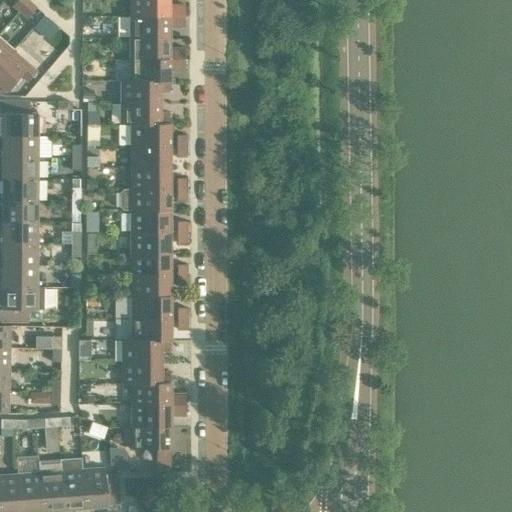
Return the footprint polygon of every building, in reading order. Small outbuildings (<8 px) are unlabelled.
[(19,12),(28,2),(25,0),(16,0),(11,5),(19,12)] [(168,5),(167,0),(127,0),(128,16),(168,16),(168,5)] [(35,8),(28,2),(19,12),(26,18),(35,8)] [(174,5),(174,16),(183,16),(183,5),(174,5)] [(168,27),(168,16),(128,16),(128,37),(168,38),(168,27)] [(183,27),(183,16),(174,16),(174,27),(183,27)] [(168,47),(168,38),(128,37),(128,59),(168,59),(168,47)] [(0,64),(12,51),(0,40),(0,64)] [(174,47),(174,59),(184,59),(184,47),(174,47)] [(36,71),(12,51),(0,64),(0,94),(1,96),(19,76),(27,82),(36,71)] [(168,71),(168,59),(128,59),(128,80),(168,81),(168,71)] [(184,71),(184,59),(174,59),(174,71),(184,71)] [(168,81),(128,80),(119,80),(119,102),(159,102),(159,92),(168,92),(168,81)] [(0,136),(1,137),(1,136),(36,136),(36,124),(36,114),(29,114),(29,102),(19,102),(19,114),(0,113),(0,136)] [(29,102),(29,114),(36,114),(36,124),(52,124),(52,102),(29,102)] [(159,113),(159,102),(119,102),(119,125),(128,125),(128,124),(168,124),(168,112),(159,113)] [(168,146),(168,124),(128,124),(128,125),(128,146),(168,146)] [(176,136),(176,146),(187,146),(187,135),(176,136)] [(36,158),(36,136),(1,136),(1,137),(1,158),(36,158)] [(36,136),(36,158),(50,157),(50,136),(36,136)] [(71,145),(71,157),(80,157),(80,145),(71,145)] [(168,167),(168,146),(128,146),(128,168),(168,167)] [(187,156),(187,146),(176,146),(176,156),(187,156)] [(80,170),(80,157),(71,157),(71,170),(80,170)] [(36,179),(36,158),(1,158),(1,179),(36,179)] [(168,189),(168,167),(128,168),(128,189),(168,189)] [(175,178),(176,189),(187,188),(187,178),(175,178)] [(36,201),(36,179),(1,179),(1,201),(36,201)] [(187,199),(187,188),(176,189),(176,199),(187,199)] [(71,189),(71,201),(79,201),(79,189),(71,189)] [(168,211),(168,189),(128,189),(120,189),(117,193),(117,207),(121,211),(128,211),(168,211)] [(36,222),(36,201),(1,201),(1,222),(36,222)] [(79,214),(79,201),(71,201),(71,214),(79,214)] [(169,221),(168,211),(128,211),(129,232),(169,232),(176,232),(187,232),(187,221),(169,221)] [(36,244),(36,222),(1,222),(1,244),(36,244)] [(70,232),(70,244),(79,244),(79,232),(70,232)] [(169,254),(169,232),(129,232),(129,254),(169,254)] [(187,242),(187,232),(176,232),(176,242),(187,242)] [(36,266),(36,244),(1,244),(1,265),(36,266)] [(79,257),(79,244),(70,244),(70,257),(79,257)] [(169,275),(169,254),(129,254),(129,275),(169,275)] [(176,264),(176,275),(187,275),(187,265),(176,264)] [(35,287),(36,266),(1,265),(0,286),(35,287)] [(70,287),(79,287),(79,275),(70,275),(70,287)] [(169,297),(169,275),(129,275),(129,297),(169,297)] [(187,286),(187,275),(176,275),(176,286),(187,286)] [(35,287),(0,286),(0,309),(17,309),(17,321),(28,321),(28,309),(43,310),(43,287),(35,287)] [(169,318),(169,297),(129,297),(129,318),(169,318)] [(176,307),(176,318),(187,318),(187,307),(176,307)] [(17,309),(0,309),(0,321),(17,321),(17,309)] [(169,340),(169,318),(129,318),(129,340),(169,340)] [(187,329),(187,318),(176,318),(176,329),(187,329)] [(0,325),(0,348),(9,348),(10,326),(0,325)] [(52,337),(51,349),(60,349),(60,337),(52,337)] [(169,340),(129,340),(125,339),(119,340),(119,362),(160,362),(160,352),(169,352),(169,340)] [(0,369),(9,370),(9,348),(0,348),(0,369)] [(60,361),(60,349),(51,349),(51,361),(60,361)] [(160,371),(160,362),(119,362),(120,384),(129,384),(129,383),(169,383),(169,371),(160,371)] [(0,391),(8,391),(9,370),(0,369),(0,391)] [(51,380),(50,392),(59,393),(59,380),(51,380)] [(169,405),(169,383),(129,383),(129,384),(129,405),(169,405)] [(0,413),(8,413),(8,391),(0,391),(0,413)] [(59,405),(59,393),(50,392),(50,405),(59,405)] [(175,393),(175,405),(185,405),(185,393),(175,393)] [(169,426),(169,405),(129,405),(129,427),(169,426)] [(185,417),(185,405),(175,405),(175,417),(185,417)] [(68,417),(56,418),(57,427),(69,426),(68,417)] [(57,427),(56,418),(43,419),(44,428),(57,427)] [(0,428),(12,428),(13,420),(0,419),(0,428)] [(25,420),(13,420),(12,428),(25,429),(25,420)] [(169,471),(169,426),(129,427),(129,449),(155,449),(155,471),(169,471)] [(84,507),(81,468),(81,458),(59,459),(62,509),(84,507)] [(62,509),(59,459),(37,461),(38,471),(41,511),(62,509)] [(104,467),(81,468),(84,507),(106,506),(106,504),(105,484),(117,483),(116,473),(104,474),(104,467)] [(25,511),(41,511),(38,471),(17,473),(19,511),(25,511)] [(0,511),(19,511),(17,473),(0,474),(0,511)] [(117,483),(105,484),(106,504),(118,503),(117,483)]
